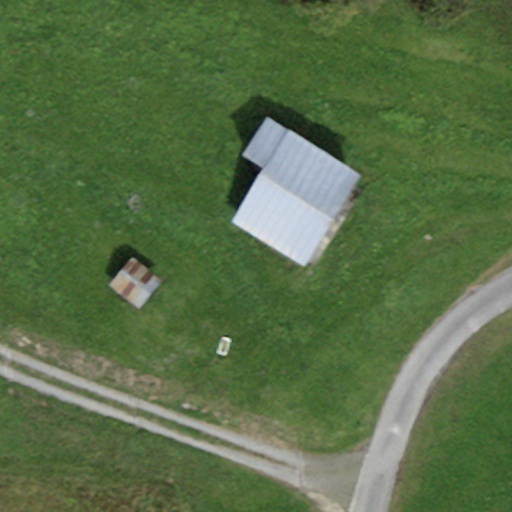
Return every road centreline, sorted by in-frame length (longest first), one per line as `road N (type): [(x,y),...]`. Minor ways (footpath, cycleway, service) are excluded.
road 1 (track): [(0,368),(373,491)]
road 2 (unclassified): [(370,511),(409,388),(479,304),(511,289)]
